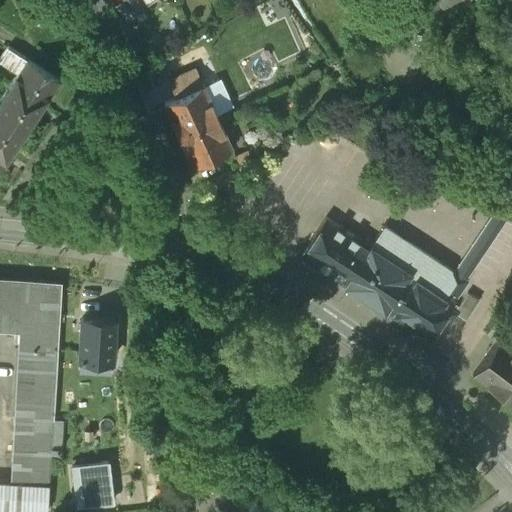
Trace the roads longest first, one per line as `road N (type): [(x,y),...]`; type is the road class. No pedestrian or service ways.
road 1 (tertiary): [(511,475),(348,329),(269,275),(166,233)]
road 2 (residential): [(166,233),(164,174),(116,72)]
road 3 (tertiary): [(166,233),(0,219)]
road 4 (residential): [(116,72),(47,175)]
